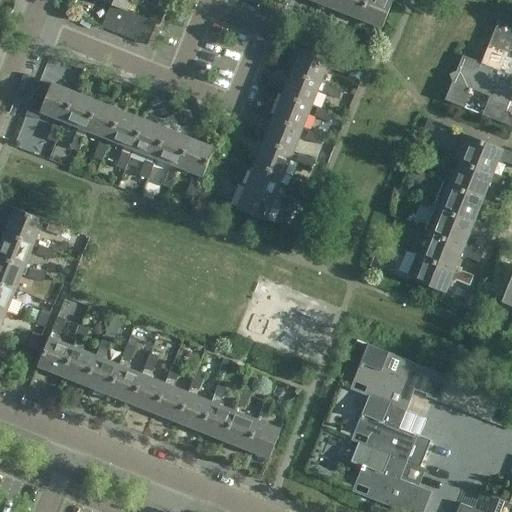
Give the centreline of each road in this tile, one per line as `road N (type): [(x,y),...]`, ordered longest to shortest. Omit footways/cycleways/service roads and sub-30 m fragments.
road 1 (residential): [(178,84),(235,106),(266,29),(209,6)]
road 2 (residential): [(75,441),(244,511)]
road 3 (residential): [(178,84),(37,28)]
